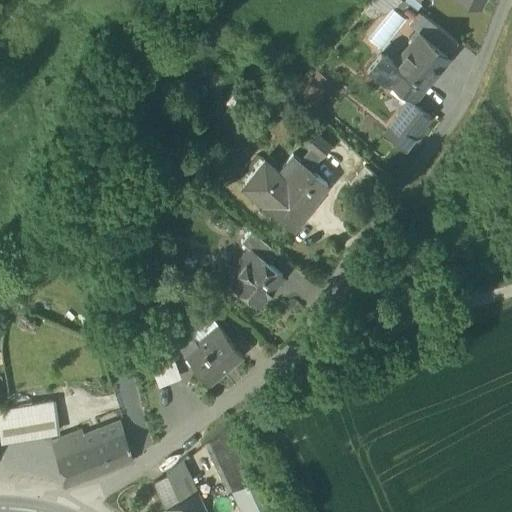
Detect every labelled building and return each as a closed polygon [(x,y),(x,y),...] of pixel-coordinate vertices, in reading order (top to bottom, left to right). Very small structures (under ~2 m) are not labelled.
[(400,0),(371,0),(368,5),(376,12),(385,12),(390,7),(395,7),(401,0),(400,0)] [(458,0),(479,10),(483,0),(458,0)] [(419,35),(447,58),(457,45),(421,16),(411,29),(419,35)] [(419,35),(396,65),(386,77),(386,78),(413,100),(447,58),(419,35)] [(382,83),(386,78),(386,77),(396,65),(380,52),(366,69),(382,83)] [(321,106),(336,87),(316,72),(296,98),(320,119),(326,111),(321,106)] [(394,124),(413,139),(430,117),(411,102),(394,124)] [(384,137),(403,152),(413,139),(394,124),(384,137)] [(320,156),(321,157),(330,146),(312,131),(303,141),(308,146),(320,156)] [(308,146),(298,158),(303,162),(309,168),(320,156),(308,146)] [(276,168),(282,173),(296,157),(290,152),(276,168)] [(296,157),(282,173),(280,176),(284,179),(286,181),(303,162),(298,158),(296,157)] [(243,183),(265,202),(284,179),(280,176),(282,173),(276,168),(265,158),(243,183)] [(286,181),(284,179),(265,202),(293,226),(307,210),(305,208),(326,183),(309,168),(303,162),(286,181)] [(348,182),(365,197),(380,180),(363,165),(348,182)] [(249,245),(267,261),(276,250),(249,227),(240,238),(248,246),(249,245)] [(228,277),(256,301),(281,272),(267,261),(249,245),(248,246),(238,257),(238,265),(228,277)] [(187,328),(192,334),(197,340),(219,323),(209,311),(187,328)] [(180,344),(208,379),(243,351),(220,322),(219,323),(197,340),(192,334),(180,344)] [(180,377),(169,349),(148,357),(158,386),(180,377)] [(39,402),(43,432),(54,431),(50,401),(39,402)] [(39,402),(0,407),(0,437),(43,432),(39,402)] [(87,427),(81,430),(85,442),(91,440),(87,427)] [(86,446),(85,442),(81,430),(50,440),(53,447),(66,484),(131,460),(122,433),(92,443),(86,446)] [(227,492),(230,491),(253,480),(228,430),(203,442),(227,492)] [(168,475),(174,487),(191,479),(182,460),(165,468),(168,475)] [(167,511),(165,506),(179,499),(174,487),(168,475),(150,484),(163,511),(167,511)] [(280,511),(264,476),(253,480),(230,491),(239,511),(280,511)] [(197,491),(191,479),(174,487),(179,499),(197,491)] [(207,511),(197,491),(179,499),(165,506),(167,511),(207,511)]
